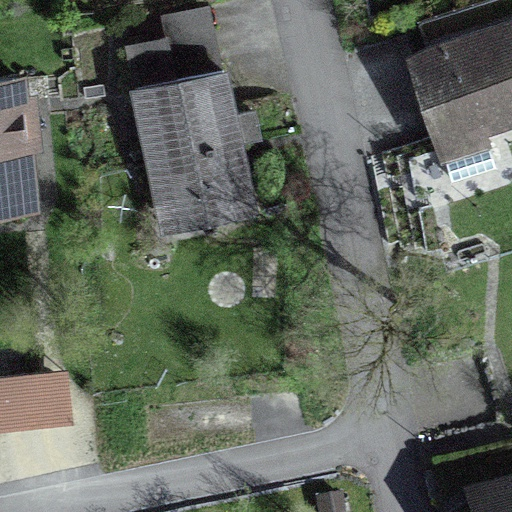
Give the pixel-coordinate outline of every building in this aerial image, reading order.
[(256,103),(237,107),(228,62),(220,63),(209,2),(161,11),(165,33),(125,41),(133,80),(131,81),(158,228),(170,226),(172,236),(211,229),(209,218),(257,209),(243,136),(262,132),(256,103)] [(511,12),(403,48),(440,162),(446,160),(452,180),(498,165),(491,145),(494,144),(489,131),(511,123),(511,12)] [(0,209),(40,206),(35,148),(44,147),(38,87),(29,88),(27,68),(0,70),(0,209)] [(0,423),(73,417),(68,365),(0,371),(0,423)] [(511,511),(511,478),(463,493),(468,511),(511,511)] [(345,511),(342,491),(315,496),(318,511),(345,511)]
